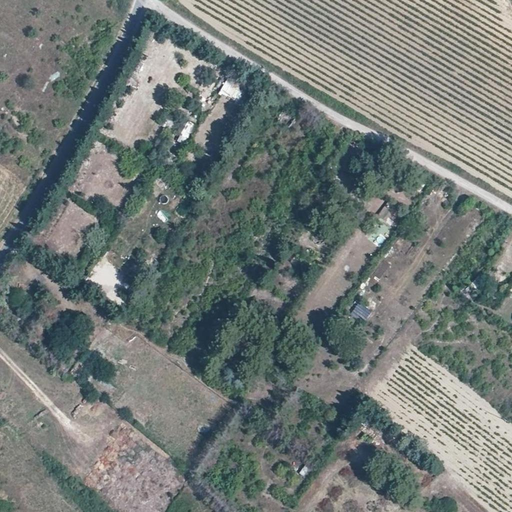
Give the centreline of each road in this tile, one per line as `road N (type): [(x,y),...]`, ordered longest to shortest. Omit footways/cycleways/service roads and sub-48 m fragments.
road 1 (unclassified): [(511,209),(150,0)]
road 2 (tertiary): [(0,260),(107,84),(145,0)]
road 3 (track): [(12,243),(231,398)]
